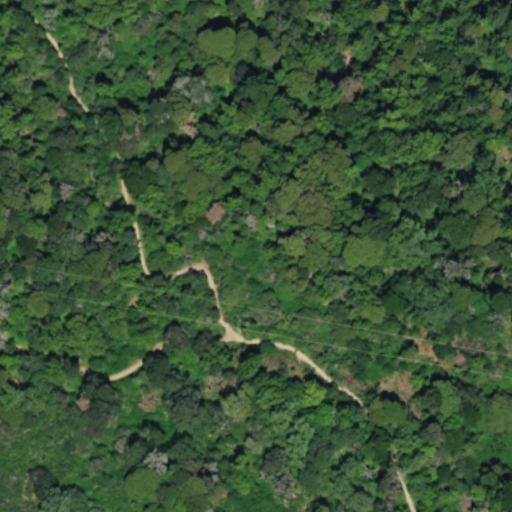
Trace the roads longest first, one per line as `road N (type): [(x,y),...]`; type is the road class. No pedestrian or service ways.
road 1 (track): [(4,0),(39,29),(106,145),(147,275),(167,282),(195,269),(220,327),(234,339)]
road 2 (track): [(234,339),(292,357),(357,410),(406,511)]
